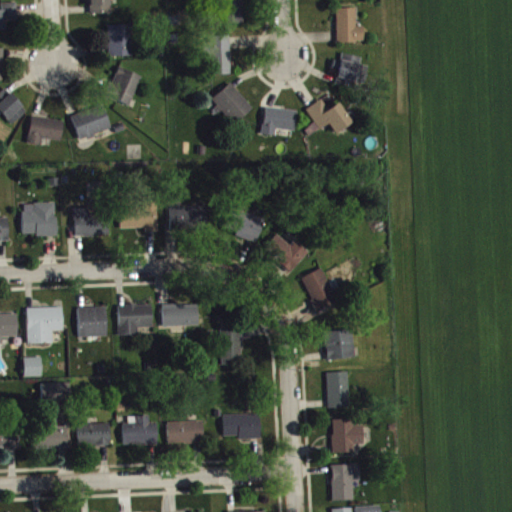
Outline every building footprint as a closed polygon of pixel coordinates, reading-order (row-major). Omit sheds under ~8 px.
[(111,18),(110,0),(90,0),(91,19),(111,18)] [(228,0),(229,28),(245,28),(243,0),(228,0)] [(0,8),(0,15),(0,14),(0,35),(6,35),(6,26),(19,26),(18,7),(0,8)] [(365,31),(357,31),(357,13),(338,13),(338,47),(365,47),(365,31)] [(109,30),(109,61),(134,61),(133,30),(109,30)] [(231,40),(210,41),(211,80),(232,79),(231,40)] [(363,62),(343,58),(342,66),(335,65),(333,73),(339,74),(336,90),(361,95),(366,71),(361,70),(363,62)] [(143,81),(120,71),(107,101),(130,111),(143,81)] [(212,105),(235,130),(254,113),(231,87),(212,105)] [(28,115),(6,92),(0,98),(0,116),(13,130),(28,115)] [(340,107),(329,114),(323,104),(307,114),(321,135),(330,129),(336,139),(353,128),(340,107)] [(113,133),(103,109),(71,122),(81,146),(113,133)] [(298,115),(265,113),(264,140),(296,142),(298,115)] [(65,125),(32,122),(29,148),(43,150),(43,144),(63,146),(65,125)] [(121,234),(147,233),(147,237),(159,236),(158,206),(145,206),(146,211),(121,212),(121,234)] [(57,208),(24,209),(24,241),(58,240),(57,208)] [(171,211),(170,233),(206,234),(207,212),(171,211)] [(110,240),(109,220),(90,220),(89,212),(75,213),(76,241),(110,240)] [(230,238),(260,245),(265,222),(235,215),(230,238)] [(265,254),(291,278),(310,258),(296,245),(291,251),(279,239),(265,254)] [(318,316),(339,306),(323,273),(302,283),(318,316)] [(164,310),(165,332),(175,331),(176,338),(188,337),(187,331),(199,331),(198,308),(164,310)] [(120,340),(140,340),(139,332),(153,332),(153,309),(119,310),(120,340)] [(28,313),(29,349),(54,348),(53,336),(64,335),(64,312),(28,313)] [(80,342),(108,341),(107,312),(80,312),(80,342)] [(356,363),(354,335),(326,336),(327,364),(356,363)] [(243,336),(220,337),(221,371),(244,370),(243,336)] [(25,363),(25,382),(44,381),(43,362),(25,363)] [(351,413),(349,377),(328,378),(330,413),(351,413)] [(43,405),(73,405),(72,388),(42,388),(43,405)] [(225,442),(261,441),(261,419),(224,420),(225,442)] [(151,420),(137,421),(137,428),(124,429),(124,450),(159,449),(158,427),(151,427),(151,420)] [(69,431),(58,432),(58,425),(47,426),(47,435),(38,436),(38,454),(70,453),(69,431)] [(354,425),(333,425),(334,458),(356,457),(355,450),(365,449),(364,430),(354,430),(354,425)] [(168,427),(169,448),(204,447),(204,426),(168,427)] [(79,429),(80,451),(111,450),(111,428),(79,429)] [(0,453),(21,453),(21,432),(0,432),(0,453)] [(332,470),(333,506),(355,505),(354,487),(361,487),(361,469),(332,470)]
